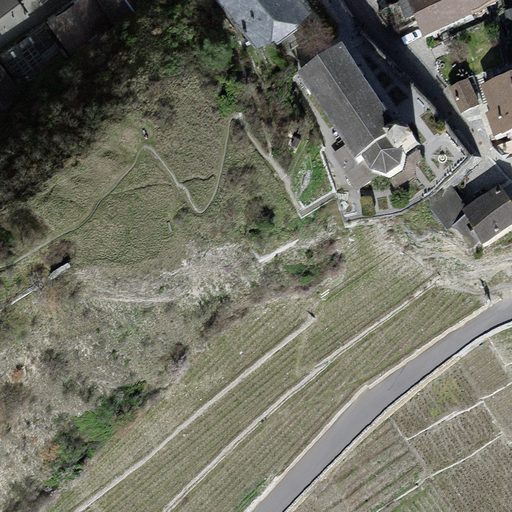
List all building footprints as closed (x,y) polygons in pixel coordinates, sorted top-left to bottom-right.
[(0,0),(0,25),(1,26),(36,0),(0,0)] [(76,61),(119,30),(97,0),(75,0),(47,20),(76,61)] [(97,0),(119,30),(162,0),(97,0)] [(225,0),(252,36),(298,0),(225,0)] [(495,0),(414,0),(410,2),(424,34),(497,3),(495,0)] [(344,46),(300,77),(355,164),(363,158),(373,173),(389,179),(403,170),(406,156),(403,150),(417,140),(403,121),(397,125),(344,46)] [(0,117),(25,100),(0,63),(0,117)] [(511,130),(511,78),(485,88),(494,114),(489,115),(496,136),(511,130)] [(468,82),(453,88),(463,111),(478,104),(468,82)] [(511,209),(500,191),(466,212),(485,243),(511,226),(511,209)]
